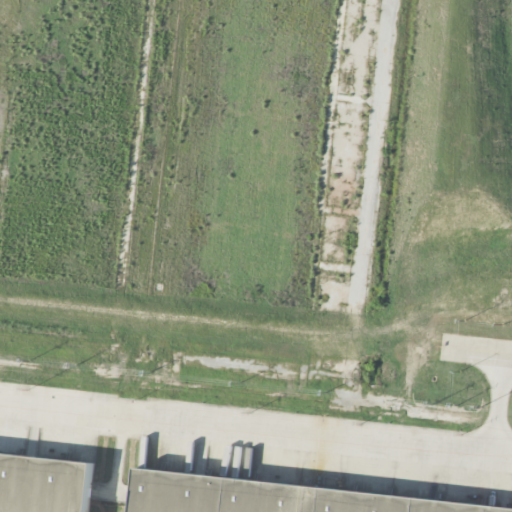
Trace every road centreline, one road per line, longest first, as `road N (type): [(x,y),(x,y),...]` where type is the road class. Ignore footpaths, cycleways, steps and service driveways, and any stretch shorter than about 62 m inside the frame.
road 1 (residential): [(350,379),(391,0)]
road 2 (track): [(350,379),(356,400),(387,402),(433,362),(465,350)]
